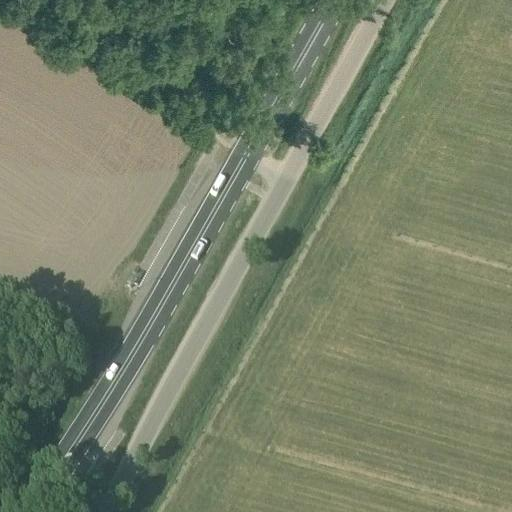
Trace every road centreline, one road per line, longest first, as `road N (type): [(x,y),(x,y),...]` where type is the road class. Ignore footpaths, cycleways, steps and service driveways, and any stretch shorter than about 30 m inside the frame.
road 1 (primary): [(34,511),(248,154)]
road 2 (unclassified): [(110,511),(287,177)]
road 3 (track): [(248,154),(104,56),(4,0)]
road 4 (unclassified): [(287,177),(389,0)]
road 5 (primary): [(248,154),(335,0)]
